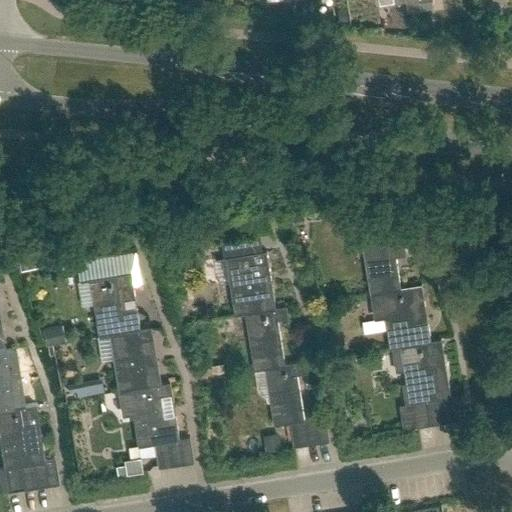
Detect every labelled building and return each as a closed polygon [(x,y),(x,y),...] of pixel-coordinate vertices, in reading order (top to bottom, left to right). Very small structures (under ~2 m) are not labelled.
[(406,0),(408,11),(433,7),(432,0),(406,0)] [(304,216),(292,218),(293,226),(305,225),(304,216)] [(375,292),(384,290),(401,287),(401,286),(396,256),(406,254),(402,229),(391,231),(389,219),(362,223),(373,292),(375,292)] [(266,308),(276,306),(267,250),(229,256),(238,314),(249,312),(249,311),(266,309),(266,308)] [(78,262),(81,280),(94,278),(117,274),(114,256),(114,254),(78,260),(78,262)] [(130,330),(141,328),(137,306),(127,307),(125,299),(136,297),(132,272),(117,274),(94,278),(103,335),(114,333),(113,333),(130,330)] [(420,341),(431,339),(426,308),(422,283),(401,286),(401,287),(384,290),(375,292),(379,315),(387,314),(393,347),(403,345),(403,344),(420,342),(420,341)] [(285,364),(285,363),(278,317),(288,316),(287,305),(276,306),(266,308),(266,309),(249,311),(249,312),(258,368),(268,367),(268,366),(285,364)] [(130,330),(113,333),(114,333),(123,390),(133,388),(150,385),(150,384),(161,383),(157,360),(146,362),(145,353),(156,351),(152,326),(141,328),(130,330)] [(58,327),(44,330),(46,340),(47,345),(48,344),(61,342),(58,327)] [(440,396),(450,395),(451,395),(442,338),(431,339),(420,341),(420,342),(403,344),(403,345),(412,402),(403,403),(407,428),(418,426),(443,422),(439,398),(440,397),(440,396)] [(0,408),(15,406),(14,406),(25,404),(21,382),(15,383),(14,374),(20,373),(17,359),(16,348),(6,350),(0,350),(0,408)] [(305,419),(305,418),(297,372),(308,371),(306,359),(285,363),(285,364),(268,366),(268,367),(278,423),(291,421),(295,445),(295,446),(306,444),(303,419),(305,419)] [(134,388),(123,390),(127,414),(133,413),(138,445),(155,443),(159,468),(172,466),(168,441),(170,440),(170,439),(178,438),(181,438),(177,414),(166,415),(163,394),(173,392),(171,381),(161,383),(150,384),(150,385),(133,388),(134,388)] [(450,395),(454,421),(466,419),(462,393),(451,395),(450,395)] [(443,422),(454,421),(450,395),(440,396),(440,397),(439,398),(443,422)] [(0,491),(24,488),(24,489),(36,487),(32,463),(34,462),(34,461),(43,460),(45,459),(41,436),(35,437),(34,429),(40,428),(35,402),(25,404),(14,406),(15,406),(0,408),(0,428),(6,465),(0,466),(0,491)] [(313,416),(318,442),(330,440),(325,414),(313,416)] [(306,444),(318,442),(313,416),(305,418),(305,419),(303,419),(306,444)] [(178,438),(182,464),(195,462),(191,436),(181,438),(178,438)] [(172,466),(182,464),(178,438),(170,439),(170,440),(168,441),(172,466)] [(43,460),(47,485),(59,483),(55,458),(45,459),(43,460)] [(36,487),(47,485),(43,460),(34,461),(34,462),(32,463),(36,487)]
